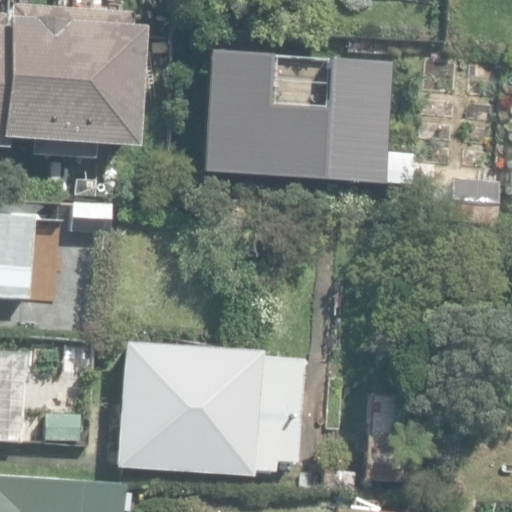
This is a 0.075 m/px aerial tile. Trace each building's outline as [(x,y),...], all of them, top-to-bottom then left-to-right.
[(0,149),(1,150),(1,140),(29,141),(28,155),(92,159),(93,146),(131,148),(139,29),(129,29),(130,13),(8,5),(7,15),(0,14),(0,149)] [(69,232),(106,234),(107,204),(70,202),(69,232)] [(0,298),(24,300),(30,217),(0,215),(0,298)] [(109,460),(245,468),(246,464),(269,466),(270,456),(290,457),(293,419),(303,420),(304,401),(295,401),(298,353),(255,350),(255,345),(118,337),(115,387),(106,387),(104,409),(112,410),(109,460)] [(361,479),(405,482),(409,395),(367,393),(361,479)] [(42,440),(76,441),(77,414),(43,413),(42,440)] [(0,511),(118,511),(120,484),(0,476),(0,511)]
